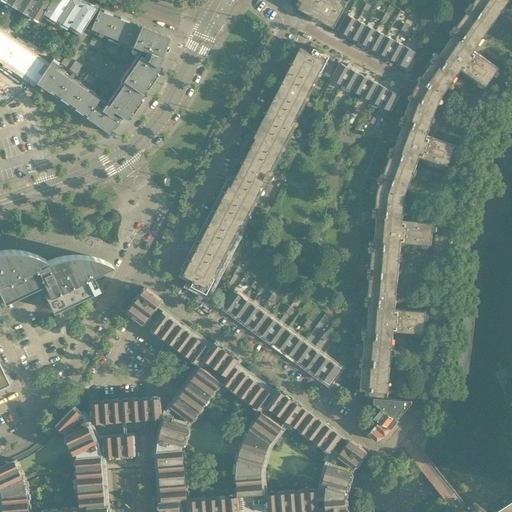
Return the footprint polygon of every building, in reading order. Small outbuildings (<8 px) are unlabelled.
[(6,0),(5,3),(2,6),(10,10),(12,7),(16,9),(21,0),(6,0)] [(21,0),(16,9),(27,15),(35,0),(21,0)] [(35,0),(27,15),(37,22),(41,15),(50,0),(35,0)] [(50,0),(41,15),(53,23),(54,22),(67,0),(50,0)] [(67,0),(54,22),(66,30),(67,28),(83,1),(81,0),(67,0)] [(299,0),(298,4),(298,5),(300,6),(299,8),(334,27),(346,4),(341,2),(342,0),(299,0)] [(493,23),(508,1),(506,0),(475,0),(473,3),(475,4),(472,8),(493,23)] [(83,1),(67,28),(79,35),(81,31),(88,21),(97,7),(83,1)] [(93,21),(90,28),(99,32),(107,35),(116,39),(123,42),(132,46),(140,49),(146,51),(142,56),(140,54),(122,80),(124,81),(107,105),(105,104),(104,105),(102,109),(117,120),(120,116),(123,117),(125,119),(128,115),(132,109),(140,98),(143,94),(141,92),(144,88),(151,77),(155,72),(158,67),(157,66),(160,60),(159,60),(160,57),(161,57),(163,50),(166,44),(166,43),(169,37),(167,36),(165,35),(144,27),(142,26),(140,25),(132,21),(131,21),(129,20),(124,18),(119,16),(117,15),(116,15),(114,14),(112,13),(107,11),(103,9),(100,8),(99,8),(93,21)] [(469,12),(468,11),(458,26),(459,27),(450,40),(470,54),(472,54),(474,51),(493,23),(472,8),(469,12)] [(358,20),(348,15),(339,30),(345,33),(344,36),(348,38),(358,20)] [(358,20),(348,38),(352,40),(353,38),(358,41),(367,25),(358,20)] [(377,30),(367,25),(358,41),(364,44),(363,46),(367,49),(377,30)] [(377,30),(367,49),(370,51),(372,48),(377,51),(386,35),(377,30)] [(79,35),(60,63),(66,67),(87,35),(81,31),(79,35)] [(0,58),(31,80),(35,83),(47,65),(0,32),(0,58)] [(395,40),(386,35),(377,51),(383,54),(382,57),(386,59),(395,40)] [(395,40),(386,59),(389,61),(391,58),(396,61),(405,46),(395,40)] [(459,72),(461,69),(479,81),(478,83),(478,85),(482,87),(483,87),(484,85),(486,86),(499,68),(477,53),(474,51),(472,54),(470,54),(450,40),(448,42),(446,45),(441,42),(438,46),(443,50),(438,57),(459,72)] [(415,51),(405,46),(396,61),(402,64),(401,67),(409,72),(417,59),(412,56),(415,51)] [(301,47),(288,72),(313,85),(320,70),(322,71),(330,56),(315,47),(312,53),(301,47)] [(442,96),(458,74),(459,72),(438,57),(434,63),(433,61),(422,76),(424,77),(421,81),(420,80),(419,81),(442,96)] [(47,65),(35,83),(108,133),(111,128),(117,120),(102,109),(95,104),(98,99),(54,68),(55,66),(58,62),(52,58),(49,62),(47,65)] [(75,60),(69,69),(76,74),(80,68),(82,65),(75,60)] [(347,66),(341,63),(332,79),(342,84),(352,66),(348,64),(347,66)] [(356,68),(352,66),(342,84),(352,89),(360,74),(355,71),(356,68)] [(288,72),(276,96),(299,108),(301,104),(302,105),(313,85),(288,72)] [(88,73),(84,80),(91,85),(95,79),(88,73)] [(366,77),(360,74),(352,89),(361,95),(371,76),(367,74),(366,77)] [(375,78),(371,76),(361,95),(370,100),(379,84),(374,81),(375,78)] [(427,135),(435,114),(439,103),(440,101),(442,96),(419,81),(415,88),(412,94),(414,95),(413,99),(411,99),(405,116),(406,116),(401,131),(424,140),(426,139),(427,135)] [(103,84),(98,90),(106,95),(110,89),(103,84)] [(385,87),(379,84),(370,100),(380,105),(390,87),(386,84),(385,87)] [(394,89),(390,87),(380,105),(390,110),(399,95),(393,91),(394,89)] [(276,96),(263,121),(289,135),(295,125),(293,124),(298,114),(296,113),(299,108),(276,96)] [(100,97),(96,103),(102,107),(106,101),(100,97)] [(279,155),(289,135),(263,121),(255,137),(257,137),(247,157),(270,168),(271,169),(274,164),(273,163),(277,154),(279,155)] [(448,166),(456,145),(433,137),(430,136),(427,135),(426,139),(424,140),(401,131),(400,134),(399,137),(393,135),(391,140),(397,142),(393,155),(417,163),(420,156),(440,163),(440,166),(440,167),(444,168),(445,168),(446,165),(448,166)] [(408,187),(414,171),(417,163),(393,155),(392,157),(390,156),(384,173),(386,174),(384,178),(408,187)] [(265,178),(270,168),(247,157),(243,164),(247,166),(246,168),(242,166),(236,177),(259,189),(261,190),(266,179),(265,178)] [(230,185),(222,200),(249,214),(259,193),(258,193),(259,189),(236,177),(232,186),(230,185)] [(408,187),(384,178),(382,183),(381,182),(379,188),(377,195),(376,207),(378,207),(376,223),(401,225),(403,224),(403,219),(404,203),(405,197),(408,187)] [(222,200),(215,215),(209,225),(232,237),(235,232),(236,233),(242,223),(243,224),(249,214),(222,200)] [(431,245),(433,222),(406,220),(403,219),(403,224),(401,225),(376,223),(376,228),(376,229),(370,229),(369,234),(376,235),(375,245),(401,248),(401,242),(423,244),(423,246),(424,247),(428,248),(429,247),(429,244),(431,245)] [(209,225),(197,249),(222,262),(232,242),(230,241),(232,237),(209,225)] [(401,248),(375,245),(374,250),(372,250),(371,268),(373,268),(372,273),(398,275),(401,248)] [(0,295),(2,301),(42,282),(47,292),(43,293),(51,310),(98,288),(91,273),(108,265),(111,264),(105,261),(103,260),(98,258),(93,257),(90,256),(85,255),(80,255),(76,254),(73,255),(69,255),(68,255),(66,255),(63,256),(59,256),(45,261),(42,263),(41,260),(45,259),(44,258),(41,257),(39,255),(34,254),(31,253),(28,252),(24,251),(19,250),(15,249),(10,249),(7,249),(2,250),(0,249),(0,295)] [(197,249),(184,274),(195,280),(192,285),(208,293),(216,277),(214,277),(222,262),(197,249)] [(398,275),(372,273),(372,278),(370,278),(369,295),(370,296),(369,312),(394,314),(395,313),(396,308),(398,275)] [(259,284),(255,281),(251,286),(255,289),(259,284)] [(161,299),(147,288),(129,312),(143,323),(161,299)] [(234,290),(224,305),(229,309),(227,311),(231,314),(243,297),(234,290)] [(243,297),(231,314),(235,317),(236,314),(241,318),(252,303),(243,297)] [(290,306),(292,303),(288,300),(282,309),(286,312),(290,306)] [(252,303),(241,318),(247,322),(245,324),(248,326),(260,310),(252,303)] [(394,314),(369,312),(369,314),(369,318),(362,317),(362,322),(368,323),(367,331),(393,333),(394,331),(416,332),(415,335),(416,336),(420,336),(421,335),(421,333),(424,333),(426,311),(398,308),(396,308),(395,313),(394,314)] [(260,310),(248,326),(252,329),(254,327),(259,330),(269,316),(260,310)] [(261,466),(267,448),(269,449),(272,443),(284,427),(270,417),(276,409),(284,415),(295,401),(278,388),(275,392),(236,364),(239,360),(215,341),(212,345),(188,327),(186,329),(178,323),(172,319),(163,313),(158,319),(154,327),(161,333),(164,335),(175,343),(200,362),(205,356),(220,368),(214,375),(201,365),(171,405),(191,420),(220,380),(223,382),(224,380),(263,408),(261,411),(263,412),(251,428),(245,442),(240,460),(238,474),(240,495),(243,494),(243,511),(273,511),(274,511),(319,508),(317,491),(263,495),(263,493),(265,493),(263,472),(264,466),(261,466)] [(304,325),(308,319),(309,317),(307,315),(305,317),(304,317),(300,322),(304,325)] [(269,316),(259,330),(264,334),(262,337),(266,339),(278,323),(269,316)] [(278,323),(266,339),(269,342),(271,340),(276,343),(287,329),(278,323)] [(287,329),(276,343),(282,347),(280,350),(284,352),(296,336),(287,329)] [(393,333),(367,331),(367,339),(365,339),(364,356),(365,357),(365,361),(391,364),(393,333)] [(296,336),(284,352),(287,355),(289,353),(294,356),(304,342),(296,336)] [(304,342),(294,356),(299,360),(298,363),(301,365),(313,348),(304,342)] [(313,348),(301,365),(305,368),(306,365),(312,369),(322,355),(313,348)] [(322,355),(312,369),(317,373),(315,375),(319,378),(331,361),(322,355)] [(331,361),(319,378),(322,381),(324,378),(329,382),(340,368),(331,361)] [(391,364),(365,361),(365,366),(363,366),(361,389),(370,390),(369,396),(373,396),(388,398),(391,364)] [(0,387),(9,383),(0,365),(0,387)] [(399,418),(413,402),(412,400),(388,398),(373,396),(373,397),(375,397),(374,402),(399,418)] [(147,399),(111,402),(91,404),(93,422),(142,418),(148,417),(162,416),(161,398),(147,399)] [(303,404),(302,406),(291,420),(332,451),(344,434),(303,404)] [(65,430),(81,414),(83,412),(75,405),(58,423),(65,430)] [(375,416),(380,420),(392,427),(399,418),(383,407),(375,416)] [(161,438),(160,442),(161,442),(160,443),(161,443),(162,442),(164,443),(163,444),(164,444),(165,443),(168,444),(169,440),(183,444),(189,424),(167,418),(161,438)] [(392,427),(380,420),(375,426),(386,435),(392,427)] [(77,453),(90,447),(92,450),(95,449),(95,450),(96,449),(96,448),(98,447),(98,448),(99,448),(99,447),(97,443),(98,443),(89,424),(68,434),(77,453)] [(386,435),(375,426),(368,433),(377,441),(386,435)] [(105,455),(106,455),(136,453),(134,435),(104,437),(105,455)] [(353,467),(366,450),(351,440),(339,456),(353,467)] [(183,449),(160,451),(157,451),(162,511),(185,511),(184,499),(187,499),(183,449)] [(107,511),(103,455),(78,457),(82,507),(84,507),(84,511),(107,511)] [(26,511),(29,511),(27,491),(23,477),(15,459),(0,465),(0,480),(3,486),(1,487),(2,493),(3,511),(26,511)] [(327,497),(328,511),(346,511),(345,493),(351,471),(329,465),(324,485),(328,486),(327,497)] [(239,511),(238,497),(188,501),(189,511),(239,511)]
